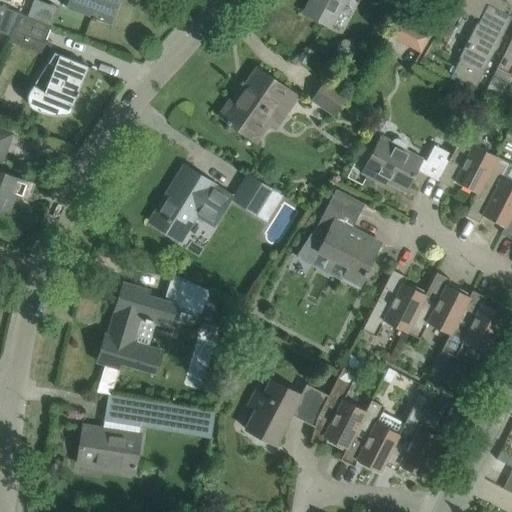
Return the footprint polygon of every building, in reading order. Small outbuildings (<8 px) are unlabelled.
[(95,18),(110,24),(119,2),(119,0),(68,0),(66,7),(91,17),(90,18),(95,20),(95,18)] [(309,0),(304,12),(331,27),(345,0),(309,0)] [(446,0),(446,1),(479,18),(450,75),(473,86),(503,27),(501,26),(506,15),(511,18),(511,17),(503,13),(508,3),(501,0),(446,0)] [(19,13),(0,5),(0,32),(9,36),(12,30),(19,13)] [(19,13),(12,30),(44,43),(51,26),(19,13)] [(424,34),(399,21),(392,34),(418,47),(424,34)] [(511,35),(496,67),(509,74),(511,68),(511,35)] [(312,51),(304,46),(296,59),(304,64),(312,51)] [(54,51),(28,91),(27,100),(29,105),(32,108),(36,110),(41,112),(46,113),(50,114),(55,115),(60,115),(65,115),(70,114),(72,108),(70,107),(71,104),(72,105),(75,96),(77,96),(79,92),(77,91),(87,66),(59,55),(58,56),(56,54),(57,53),(54,51)] [(247,88),(236,104),(230,100),(220,114),(219,114),(219,115),(227,121),(226,122),(256,142),(268,124),(276,129),(298,98),(256,68),(244,86),(247,88)] [(332,116),(347,95),(325,80),(311,102),(332,116)] [(451,154),(437,180),(451,188),(455,181),(477,192),(495,156),(473,144),(481,128),(468,121),(451,154)] [(0,129),(0,210),(2,211),(3,209),(7,211),(19,179),(0,171),(0,162),(2,157),(0,156),(0,147),(6,132),(0,129)] [(416,170),(437,180),(451,154),(433,145),(425,160),(405,150),(405,146),(404,143),(396,139),(393,139),(390,142),(379,137),(363,167),(354,163),(347,177),(362,185),(366,176),(375,180),(377,177),(405,192),(416,170)] [(482,215),(504,226),(511,211),(511,184),(500,179),(509,162),(496,156),(495,156),(477,192),(465,215),(479,222),(482,215)] [(162,228),(161,229),(180,240),(196,215),(214,226),(231,197),(210,184),(211,182),(188,168),(170,197),(166,194),(155,213),(169,222),(164,229),(162,228)] [(235,200),(258,214),(272,192),(250,175),(235,200)] [(346,266),(341,277),(360,287),(367,271),(366,270),(379,243),(363,235),(362,236),(350,230),(364,203),(335,189),(313,232),(297,257),(306,261),(315,259),(321,253),(346,266)] [(511,211),(504,226),(501,233),(511,239),(511,211)] [(406,277),(392,270),(361,329),(375,336),(383,320),(405,331),(406,331),(424,295),(402,283),(406,277)] [(424,295),(406,331),(419,338),(427,322),(449,333),(441,349),(441,350),(468,297),(446,286),(450,279),(436,272),(424,295)] [(210,290),(172,273),(170,279),(164,300),(148,295),(149,290),(138,287),(123,282),(117,302),(107,334),(105,334),(97,362),(105,364),(96,392),(111,394),(118,368),(120,368),(122,362),(155,372),(159,357),(161,351),(134,343),(141,318),(145,319),(144,322),(152,324),(153,322),(169,327),(175,305),(200,312),(207,296),(210,290)] [(468,297),(441,350),(455,356),(463,340),(486,352),(493,339),(506,313),(505,312),(504,315),(482,304),(485,297),(472,290),(468,297)] [(316,417),(314,426),(314,427),(310,441),(324,445),(327,438),(346,447),(340,459),(371,400),(370,399),(364,411),(342,400),(350,383),(362,360),(349,353),(337,377),(327,395),(316,417)] [(437,358),(429,375),(446,384),(452,372),(450,364),(437,358)] [(397,373),(388,369),(382,380),(391,385),(397,373)] [(246,425),(276,440),(274,444),(275,444),(276,444),(291,415),(314,426),(316,417),(327,395),(305,383),(300,394),(270,378),(262,393),(255,389),(247,404),(255,408),(246,425)] [(163,422),(166,403),(107,394),(102,432),(109,433),(110,429),(137,433),(140,418),(163,422)] [(357,459),(379,470),(413,404),(397,434),(375,423),(384,406),(371,400),(340,459),(354,466),(357,459)] [(413,404),(379,470),(378,474),(379,474),(384,464),(396,471),(400,464),(422,475),(420,478),(421,479),(439,443),(441,439),(418,428),(427,411),(413,404)] [(216,411),(194,408),(189,437),(211,440),(216,411)] [(82,429),(77,464),(134,472),(140,434),(137,433),(110,429),(109,433),(102,432),(82,429)] [(511,492),(511,479),(508,477),(502,488),(511,492)]
